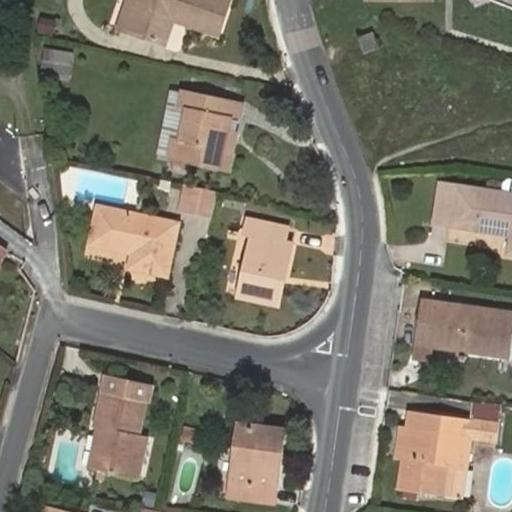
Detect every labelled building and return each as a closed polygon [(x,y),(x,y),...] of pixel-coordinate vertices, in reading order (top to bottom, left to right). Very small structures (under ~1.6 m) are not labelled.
[(123,0),(113,30),(123,34),(134,0),(123,0)] [(134,0),(123,34),(160,47),(168,22),(171,14),(178,16),(175,24),(213,38),(226,0),(225,0),(134,0)] [(511,0),(476,0),(473,11),(491,4),(511,12),(511,0)] [(168,22),(175,24),(178,16),(171,14),(168,22)] [(367,37),(351,41),(355,59),(373,54),(367,37)] [(67,82),(73,51),(43,46),(38,76),(67,82)] [(176,97),(169,96),(155,159),(163,160),(221,173),(236,107),(177,95),(176,97)] [(218,196),(184,188),(178,215),(211,222),(217,199),(218,196)] [(511,200),(439,189),(433,229),(509,241),(507,260),(511,260),(511,200)] [(97,209),(89,245),(131,255),(128,270),(165,278),(176,227),(97,209)] [(280,267),(287,268),(292,243),(286,242),(288,229),(246,221),(242,237),(249,239),(237,299),(272,306),(280,267)] [(8,254),(2,251),(0,254),(0,263),(2,265),(8,254)] [(279,307),(287,268),(280,267),(272,306),(279,307)] [(413,349),(433,351),(508,363),(511,335),(511,320),(420,307),(413,349)] [(433,351),(413,349),(412,360),(431,363),(433,351)] [(102,431),(93,472),(136,481),(146,438),(139,436),(145,402),(147,402),(150,386),(104,376),(93,429),(96,430),(102,431)] [(431,432),(406,428),(401,462),(398,491),(402,491),(416,493),(439,497),(457,500),(466,439),(493,443),(496,425),(433,415),(431,432)] [(238,424),(227,495),(270,501),(272,500),(282,430),(238,424)] [(88,471),(93,472),(102,431),(96,430),(88,471)]
